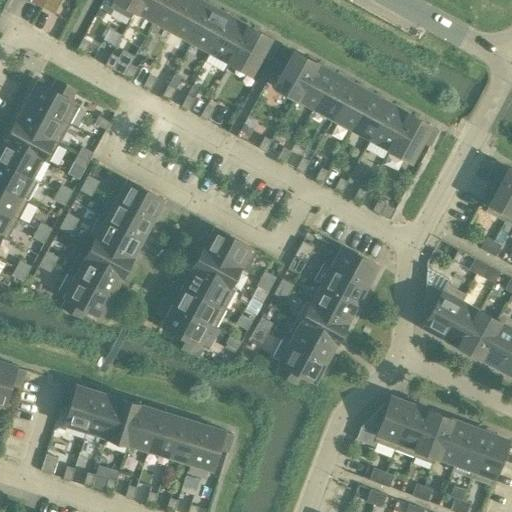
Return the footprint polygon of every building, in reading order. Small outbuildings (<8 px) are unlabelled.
[(46,0),(43,7),(54,13),(61,0),(46,0)] [(115,0),(135,10),(140,0),(115,0)] [(166,0),(140,0),(135,10),(155,21),(166,0)] [(190,0),(166,0),(155,21),(174,31),(190,0)] [(198,0),(190,0),(174,31),(193,42),(212,7),(198,0)] [(231,17),(212,7),(193,42),(212,52),(231,17)] [(231,17),(212,52),(232,63),(251,28),(231,17)] [(251,28),(232,63),(250,73),(260,53),(269,58),(277,43),(251,28)] [(77,50),(83,54),(89,42),(83,39),(77,50)] [(297,99),(316,64),(286,47),(277,63),(286,67),(275,87),(297,99)] [(105,65),(112,69),(118,57),(111,54),(105,65)] [(124,76),(131,79),(137,68),(130,64),(124,76)] [(316,64),(297,99),(315,108),(334,74),(316,64)] [(143,86),(150,90),(156,78),(149,74),(143,86)] [(334,74),(315,108),(335,119),(354,85),(334,74)] [(38,82),(27,102),(69,125),(80,105),(70,99),(75,91),(56,81),(52,89),(38,82)] [(162,96),(169,100),(175,88),(168,85),(162,96)] [(354,85),(335,119),(353,129),(372,94),(354,85)] [(392,105),(372,94),(353,129),(373,140),(392,105)] [(181,107),(188,110),(194,99),(187,95),(181,107)] [(27,102),(17,121),(59,144),(69,125),(27,102)] [(200,117),(207,121),(213,109),(206,105),(200,117)] [(392,105),(373,140),(394,151),(413,116),(392,105)] [(105,130),(109,122),(98,116),(94,123),(105,130)] [(413,116),(394,151),(410,160),(421,140),(429,145),(438,130),(413,116)] [(59,144),(17,121),(6,140),(41,159),(41,160),(48,164),(59,144)] [(258,148),(265,152),(271,140),(264,137),(258,148)] [(6,140),(0,151),(0,161),(31,178),(31,177),(41,160),(41,159),(6,140)] [(77,154),(89,160),(93,153),(81,147),(77,154)] [(277,159),(284,162),(290,151),(283,147),(277,159)] [(89,160),(77,154),(73,161),(85,168),(89,160)] [(296,169),(303,173),(309,161),(302,157),(296,169)] [(31,178),(0,161),(0,185),(28,201),(39,181),(31,177),(31,178)] [(315,179),(322,183),(328,171),(321,168),(315,179)] [(504,221),(511,206),(511,170),(508,168),(485,211),(504,221)] [(83,183),(95,189),(99,183),(87,176),(83,183)] [(120,177),(109,197),(151,220),(162,199),(120,177)] [(334,189),(341,193),(347,182),(340,178),(334,189)] [(95,189),(83,183),(80,190),(91,196),(95,189)] [(61,184),(57,192),(68,198),(72,191),(61,184)] [(28,201),(0,185),(0,210),(18,220),(28,201)] [(353,200),(360,204),(366,192),(359,188),(353,200)] [(68,198),(57,192),(52,200),(64,206),(68,198)] [(109,197),(99,216),(141,238),(151,220),(109,197)] [(386,203),(379,199),(372,210),(380,214),(385,204),(386,203)] [(385,204),(380,214),(390,220),(395,210),(385,204)] [(0,210),(0,236),(7,240),(18,220),(0,210)] [(63,221),(75,227),(79,219),(67,213),(63,221)] [(141,238),(99,216),(88,236),(96,240),(96,239),(130,257),(141,238)] [(75,227),(63,221),(59,228),(70,235),(75,227)] [(40,222),(36,230),(48,236),(52,229),(40,222)] [(215,228),(204,248),(238,267),(238,268),(245,272),(257,251),(215,228)] [(48,236),(36,230),(32,238),(43,244),(48,236)] [(487,253),(494,241),(486,237),(480,249),(487,253)] [(96,239),(96,240),(86,258),(120,276),(130,257),(96,239)] [(298,248),(310,254),(314,248),(302,241),(298,248)] [(501,245),(494,241),(487,253),(495,257),(501,245)] [(342,246),(332,266),(366,285),(377,265),(342,246)] [(238,267),(204,248),(194,267),(228,286),(238,268),(238,267)] [(310,254),(298,248),(294,255),(306,262),(310,254)] [(46,251),(42,259),(54,265),(58,258),(46,251)] [(78,254),(68,273),(110,295),(120,276),(86,258),(78,254)] [(476,274),(482,262),(475,258),(468,270),(476,274)] [(54,265),(42,259),(38,266),(50,273),(54,265)] [(15,268),(27,274),(31,267),(19,260),(15,268)] [(332,266),(324,261),(313,282),(324,288),(325,287),(356,304),(366,285),(332,266)] [(482,262),(476,274),(494,283),(500,272),(482,262)] [(194,267),(183,286),(218,305),(218,304),(228,286),(194,267)] [(27,274),(15,268),(11,276),(23,282),(27,274)] [(264,271),(260,279),(272,285),(276,277),(264,271)] [(110,295),(68,273),(57,293),(67,298),(63,307),(80,316),(85,308),(99,315),(110,295)] [(272,285),(260,279),(256,286),(268,293),(272,285)] [(282,279),(278,286),(289,292),(293,285),(282,279)] [(461,301),(462,302),(466,295),(446,284),(442,291),(426,283),(424,316),(427,318),(423,326),(442,336),(461,301)] [(218,305),(183,286),(173,305),(207,324),(207,325),(214,329),(226,308),(218,304),(218,305)] [(289,292),(278,286),(274,293),(285,299),(289,292)] [(325,287),(324,288),(314,306),(345,323),(356,304),(325,287)] [(479,311),(462,302),(461,301),(442,336),(460,346),(479,311)] [(207,324),(173,305),(162,325),(176,333),(171,341),(189,351),(194,343),(196,344),(207,325),(207,324)] [(345,323),(314,306),(303,325),(335,342),(345,323)] [(240,317),(251,323),(255,315),(244,309),(240,317)] [(479,311),(460,346),(478,356),(497,321),(496,320),(479,311)] [(497,321),(478,356),(496,365),(511,335),(511,319),(500,313),(496,320),(497,321)] [(251,323),(240,317),(236,324),(247,330),(251,323)] [(261,317),(257,324),(269,330),(272,324),(261,317)] [(269,330),(257,324),(250,337),(262,343),(269,330)] [(303,325),(293,342),(293,343),(325,361),(335,342),(303,325)] [(511,335),(496,365),(511,374),(511,335)] [(225,343),(237,350),(241,342),(229,336),(225,343)] [(293,343),(293,342),(286,338),(274,358),(282,363),(277,371),(295,382),(300,374),(314,381),(325,361),(293,343)] [(25,370),(0,362),(0,403),(4,405),(10,383),(20,386),(25,370)] [(87,430),(98,392),(67,383),(62,399),(71,402),(65,423),(87,430)] [(119,399),(98,392),(87,430),(107,436),(119,399)] [(394,449),(411,405),(391,397),(388,405),(384,404),(360,427),(377,434),(374,442),(394,449)] [(119,399),(107,436),(128,443),(140,405),(119,399)] [(140,405),(128,443),(149,449),(161,412),(140,405)] [(430,412),(411,405),(394,449),(413,457),(430,412)] [(161,412),(149,449),(170,456),(181,418),(161,412)] [(430,412),(413,457),(434,464),(437,456),(436,456),(449,419),(430,412)] [(181,418),(170,456),(190,462),(202,424),(181,418)] [(468,426),(449,419),(436,456),(437,456),(455,463),(468,426)] [(233,434),(202,424),(190,462),(212,469),(218,448),(228,450),(233,434)] [(468,426),(455,463),(452,471),(471,478),(487,433),(468,426)] [(487,433),(471,478),(491,486),(508,440),(487,433)] [(63,478),(71,481),(75,468),(67,466),(63,478)] [(381,485),(386,472),(378,469),(373,482),(381,485)] [(88,472),(84,485),(91,487),(95,475),(88,472)] [(393,475),(386,472),(381,485),(389,487),(393,475)] [(104,491),(112,494),(116,481),(108,479),(104,491)] [(420,499),(424,487),(416,483),(411,496),(420,499)] [(125,498),(133,500),(137,487),(129,485),(125,498)] [(432,489),(424,487),(420,499),(427,502),(432,489)] [(373,504),(378,492),(370,489),(365,502),(373,504)] [(146,504),(153,506),(157,494),(150,491),(146,504)] [(386,495),(378,492),(373,504),(381,508),(386,495)] [(166,510),(171,511),(174,511),(178,500),(170,498),(166,510)] [(454,511),(458,511),(462,501),(454,498),(449,510),(454,511)] [(462,501),(458,511),(466,511),(470,504),(462,501)]
